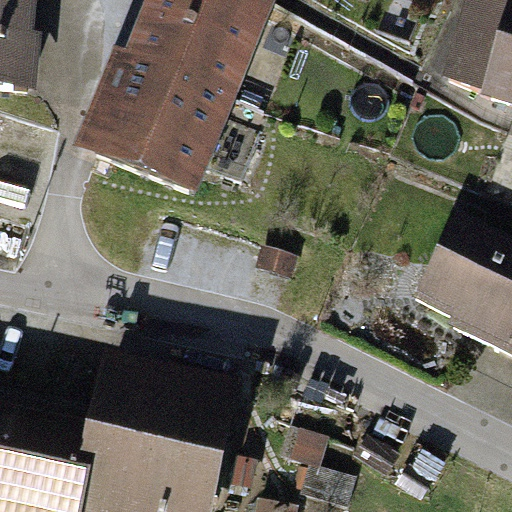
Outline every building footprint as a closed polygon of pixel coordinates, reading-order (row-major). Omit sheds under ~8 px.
[(0,0),(0,94),(28,98),(38,0),(0,0)] [(263,0),(160,0),(96,154),(193,194),(273,4),(263,0)] [(511,2),(502,0),(476,0),(452,82),(494,100),(511,105),(511,2)] [(511,255),(463,230),(423,308),(511,354),(511,255)] [(109,387),(99,434),(82,511),(208,511),(229,412),(109,387)] [(82,511),(99,434),(0,411),(0,511),(82,511)] [(322,469),(335,439),(303,425),(290,455),(322,469)] [(263,511),(300,511),(300,501),(264,500),(263,511)]
